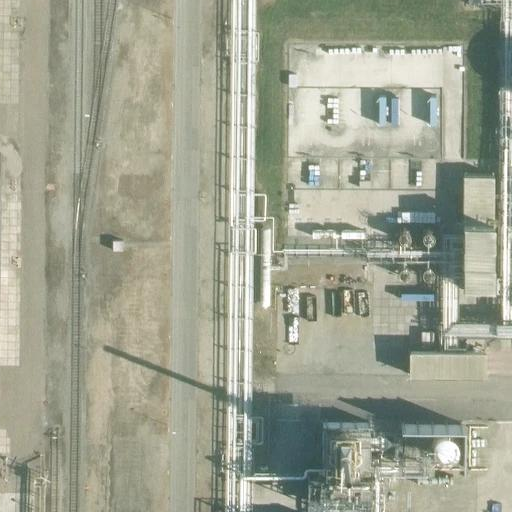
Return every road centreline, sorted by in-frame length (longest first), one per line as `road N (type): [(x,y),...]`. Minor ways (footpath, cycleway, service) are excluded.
road 1 (unknown): [(36,0),(40,385),(0,482)]
road 2 (unknown): [(511,367),(257,354)]
